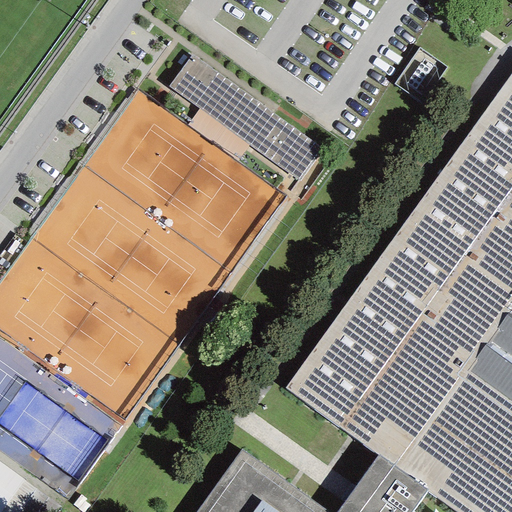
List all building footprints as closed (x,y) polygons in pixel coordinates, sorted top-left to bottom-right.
[(425,93),(448,60),(421,42),(399,75),(425,93)] [(322,148),(191,55),(168,87),(197,109),(249,144),(300,181),(322,148)] [(511,71),(284,389),(377,456),(398,471),(511,311),(511,71)] [(239,159),(249,144),(197,109),(187,123),(239,159)] [(511,511),(511,311),(398,471),(428,492),(455,511),(511,511)] [(336,511),(325,511),(239,450),(194,511),(413,511),(428,492),(398,471),(377,456),(336,511)] [(0,492),(2,489),(0,487),(0,484),(15,465),(0,453),(0,492)]
